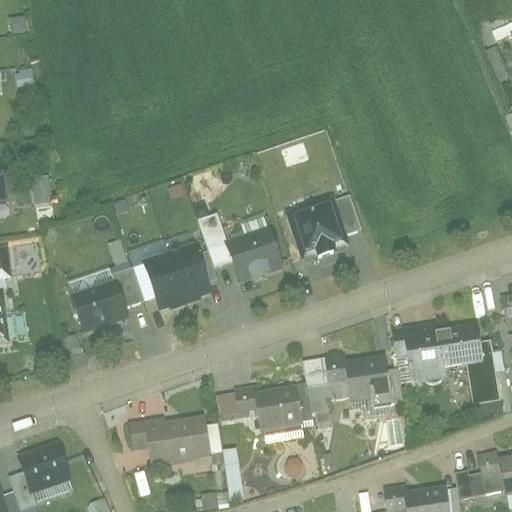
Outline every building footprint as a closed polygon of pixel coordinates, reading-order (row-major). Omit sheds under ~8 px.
[(3,151),(0,151),(0,205),(13,204),(3,151)] [(29,179),(31,207),(50,206),(49,178),(29,179)] [(337,202),(290,218),(305,263),(353,247),(337,202)] [(271,229),(226,243),(242,288),(286,271),(271,229)] [(199,244),(174,253),(192,305),(216,297),(199,244)] [(7,248),(0,248),(0,281),(11,280),(7,248)] [(174,253),(144,263),(161,312),(192,305),(174,253)] [(122,281),(72,297),(85,337),(134,320),(122,281)] [(0,348),(13,347),(5,290),(0,291),(0,348)] [(511,296),(500,299),(505,328),(511,326),(511,296)] [(436,325),(392,331),(396,365),(408,363),(412,390),(450,385),(449,373),(468,371),(473,409),(500,406),(492,345),(481,347),(478,327),(437,333),(436,325)] [(390,405),(385,361),(346,365),(345,359),(304,363),(308,406),(349,402),(350,409),(390,405)] [(302,431),(296,392),(258,397),(257,391),(236,393),(237,398),(219,400),(222,425),(239,422),(260,419),(262,437),(302,431)] [(210,464),(206,423),(167,427),(166,421),(130,424),(133,453),(149,452),(151,470),(210,464)] [(72,484),(59,447),(20,461),(33,498),(72,484)] [(223,452),(226,503),(239,503),(236,451),(223,452)] [(511,457),(500,460),(498,452),(481,455),(489,496),(507,492),(508,497),(511,496),(511,457)] [(452,511),(448,487),(408,492),(406,486),(386,488),(389,511),(452,511)]
